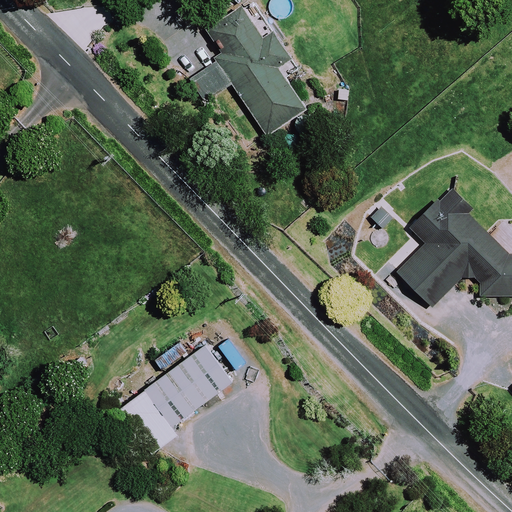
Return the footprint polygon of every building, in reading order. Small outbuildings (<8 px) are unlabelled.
[(214,44),(217,42),(223,51),(215,57),(218,62),(191,80),(207,103),(233,85),(268,135),(308,107),(281,68),(295,59),(280,36),(277,33),(268,39),(241,0),(218,0),(201,12),(195,17),(214,44)] [(475,208),(456,188),(413,229),(428,245),(401,272),(433,306),(465,276),(483,282),(483,296),(511,296),(511,255),(505,256),(467,216),(475,208)] [(146,392),(173,429),(237,382),(210,345),(146,392)] [(186,358),(176,345),(155,359),(164,373),(186,358)] [(173,429),(146,392),(119,412),(151,455),(178,435),(173,429)]
